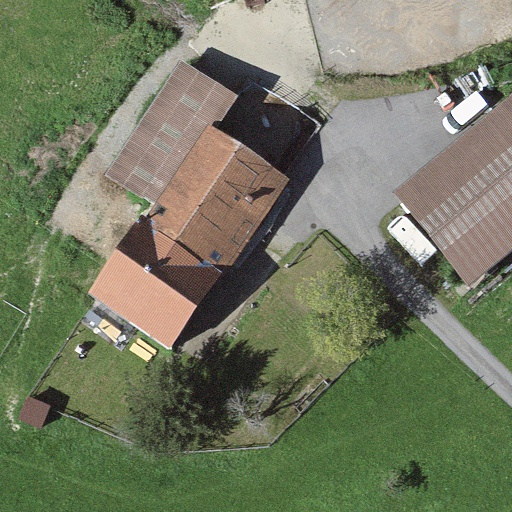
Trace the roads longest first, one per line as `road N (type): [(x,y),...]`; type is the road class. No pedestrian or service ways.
road 1 (track): [(498,383),(245,511)]
road 2 (track): [(331,189),(363,249),(511,395)]
road 3 (track): [(155,511),(107,505),(47,474),(0,434)]
